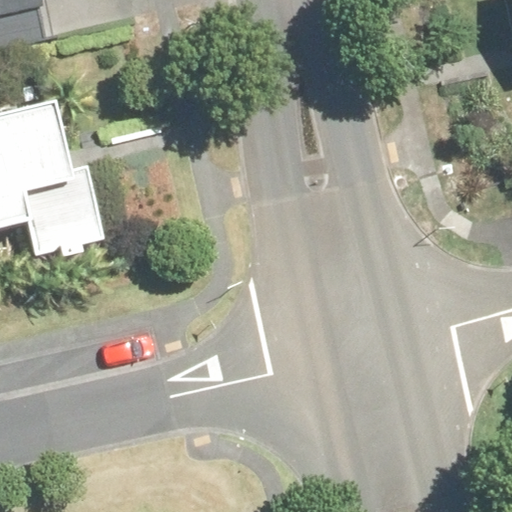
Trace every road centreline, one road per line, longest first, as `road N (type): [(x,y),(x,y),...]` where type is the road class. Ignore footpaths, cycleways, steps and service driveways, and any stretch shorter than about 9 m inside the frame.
road 1 (residential): [(0,436),(351,354)]
road 2 (tertiary): [(320,228),(277,168),(246,31),(255,0)]
road 3 (tertiary): [(307,0),(320,14),(352,151),(320,228)]
road 4 (residential): [(351,354),(511,314)]
road 5 (tertiary): [(320,228),(351,354)]
